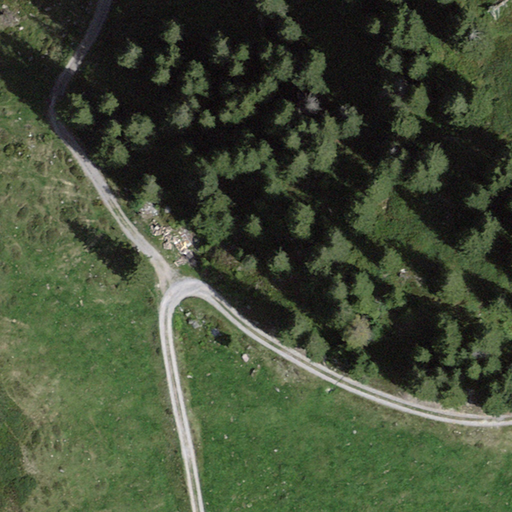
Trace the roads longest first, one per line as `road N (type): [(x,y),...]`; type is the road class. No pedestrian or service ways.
road 1 (track): [(176,289),(207,292),(289,353),(420,411),(511,417)]
road 2 (track): [(176,289),(51,118),(53,91),(97,27),(103,0)]
road 3 (track): [(199,511),(168,355),(164,315),(176,289)]
